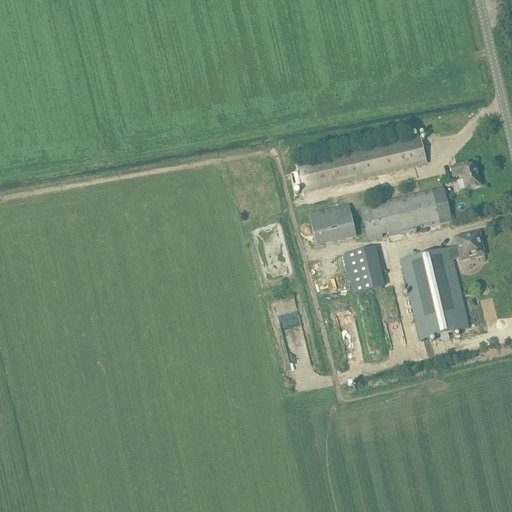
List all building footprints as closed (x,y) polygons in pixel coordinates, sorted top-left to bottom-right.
[(427,165),(421,137),(296,166),(303,195),(427,165)] [(469,167),(468,163),(450,168),(453,177),(462,175),(466,190),(481,186),(475,166),(469,167)] [(443,189),(382,203),(390,236),(451,222),(443,189)] [(368,241),(390,236),(382,203),(360,208),(366,234),(362,235),(363,240),(368,239),(368,241)] [(356,238),(349,205),(309,214),(317,247),(356,238)] [(401,260),(420,340),(419,341),(429,384),(479,373),(469,329),(468,329),(452,259),(461,257),(462,261),(477,257),(476,255),(484,253),(479,235),(466,238),(466,235),(457,237),(459,246),(401,260)] [(373,248),(343,256),(346,266),(376,259),(373,248)] [(486,322),(496,319),(490,300),(480,303),(486,322)]
